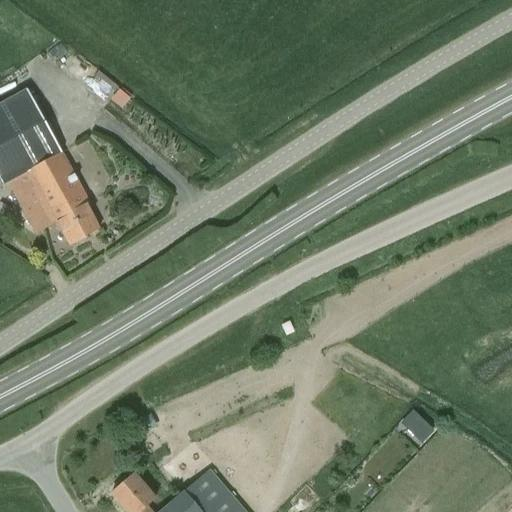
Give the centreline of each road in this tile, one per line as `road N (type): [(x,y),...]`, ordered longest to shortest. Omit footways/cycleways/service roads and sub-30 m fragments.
road 1 (unclassified): [(0,340),(511,30)]
road 2 (primary): [(511,100),(429,139),(0,403)]
road 3 (unclassified): [(24,448),(272,289),(511,183)]
